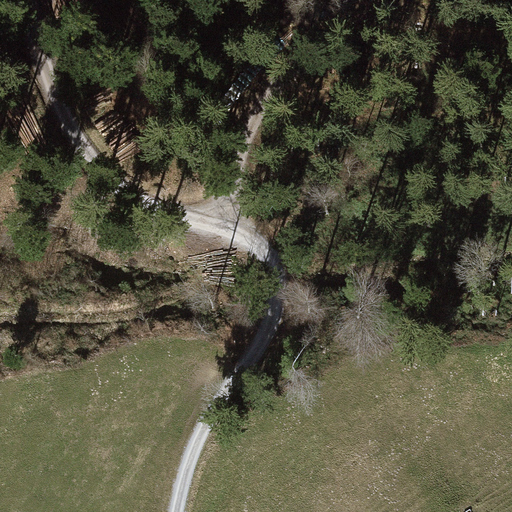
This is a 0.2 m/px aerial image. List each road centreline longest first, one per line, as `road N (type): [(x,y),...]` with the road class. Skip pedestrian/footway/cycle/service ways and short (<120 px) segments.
road 1 (track): [(178,511),(212,403),(270,331),(281,277),(254,236),(158,208),(108,180),(66,120),(38,59),(24,0)]
road 2 (track): [(220,220),(243,139),(280,63),(378,0)]
